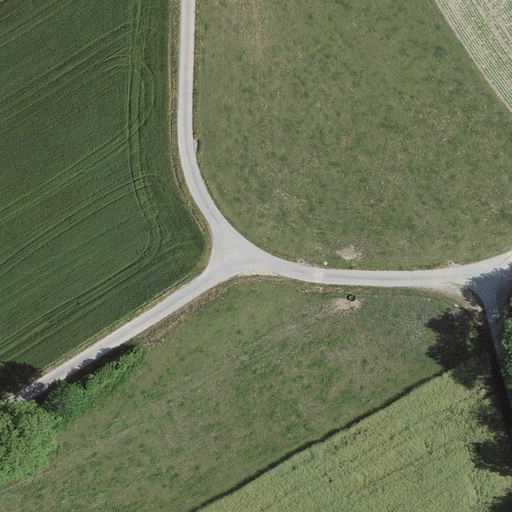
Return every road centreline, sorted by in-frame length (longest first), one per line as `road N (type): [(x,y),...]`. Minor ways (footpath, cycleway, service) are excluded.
road 1 (unclassified): [(511,250),(452,277),(390,280),(311,271),(247,251),(203,206),(181,151),(188,0)]
road 2 (track): [(0,411),(247,251)]
road 3 (track): [(511,401),(479,266)]
